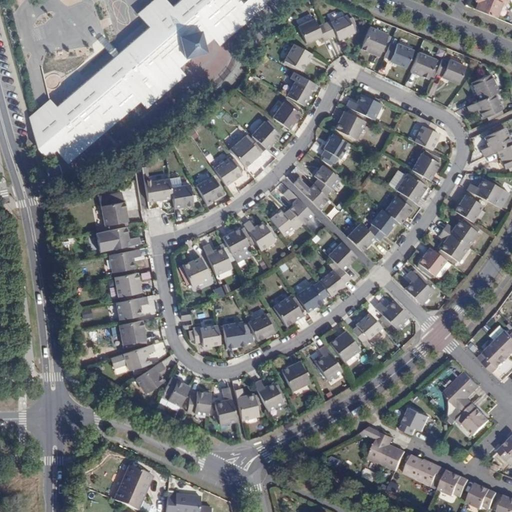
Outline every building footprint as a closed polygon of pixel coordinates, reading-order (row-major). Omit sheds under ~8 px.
[(30,122),(37,149),(46,159),(56,150),(67,164),(122,116),(139,101),(145,108),(183,76),(178,69),(172,62),(182,53),(184,58),(193,56),(204,53),(202,47),(200,38),(207,33),(212,39),(218,45),(262,8),(266,0),(179,0),(170,8),(162,0),(153,0),(137,14),(148,27),(120,51),(55,109),(51,104),(30,122)] [(475,10),(496,18),(501,3),(493,0),(475,0),(474,2),(478,3),(475,10)] [(323,24),(330,38),(336,36),(338,40),(354,32),(346,16),(331,23),(330,20),(323,24)] [(324,41),(330,38),(323,24),(317,27),(314,20),(298,27),(305,44),(321,36),(324,41)] [(369,28),(360,49),(380,57),(388,36),(369,28)] [(202,47),(212,39),(207,33),(200,38),(202,47)] [(389,43),(383,58),(390,61),(390,62),(406,68),(412,52),(396,45),(395,46),(389,43)] [(301,71),(311,54),(293,44),(284,62),(301,71)] [(172,62),(178,69),(193,56),(184,58),(182,53),(172,62)] [(417,53),(410,72),(428,79),(436,61),(417,53)] [(441,60),(435,74),(442,77),(442,78),(458,85),(465,68),(449,61),(448,63),(441,60)] [(286,96),(303,106),(311,91),(309,89),(312,83),(299,75),(286,96)] [(472,83),(480,100),(494,93),(498,92),(490,75),(472,83)] [(480,100),(467,107),(470,113),(478,110),(482,119),(485,117),(499,112),(502,110),(494,93),(480,100)] [(349,101),(346,107),(374,120),(382,105),(377,102),(368,98),(369,96),(364,94),(363,95),(361,95),(356,105),(349,101)] [(28,117),(30,122),(51,104),(48,100),(37,109),(28,117)] [(272,118),(289,130),(300,114),(298,113),(287,105),(284,102),(272,118)] [(287,105),(298,113),(300,110),(289,103),(287,105)] [(365,122),(345,112),(335,130),(355,140),(365,122)] [(499,112),(485,117),(486,120),(500,113),(499,112)] [(433,132),(436,125),(418,117),(416,122),(420,123),(418,125),(421,128),(414,142),(432,151),(439,135),(433,132)] [(251,136),(266,150),(278,136),(265,123),(251,136)] [(481,151),(484,157),(497,151),(511,143),(504,128),(483,138),(488,147),(481,151)] [(349,144),(333,134),(323,149),(325,151),(321,156),(334,163),(337,158),(339,160),(349,144)] [(252,145),(254,143),(247,135),(244,137),(252,145)] [(229,150),(244,167),(262,151),(255,143),(254,143),(252,145),(244,137),(229,150)] [(511,165),(511,143),(497,151),(505,169),(511,165)] [(428,180),(429,181),(439,164),(437,163),(428,157),(430,154),(424,150),(412,171),(414,172),(428,180)] [(428,157),(437,163),(439,159),(430,154),(428,157)] [(214,169),(223,183),(241,169),(231,156),(230,156),(227,159),(213,169),(214,169)] [(59,165),(46,168),(48,178),(61,175),(59,165)] [(317,180),(313,184),(324,196),(330,189),(331,190),(339,178),(322,165),(314,177),(317,180)] [(410,176),(424,185),(428,180),(414,172),(410,176)] [(407,174),(396,191),(401,194),(415,204),(426,187),(424,185),(410,176),(407,174)] [(150,177),(143,178),(147,202),(172,198),(170,188),(169,179),(151,182),(150,177)] [(195,185),(205,203),(222,194),(212,177),(195,185)] [(297,179),(292,183),(318,209),(328,200),(324,196),(313,184),(309,188),(305,188),(297,179)] [(471,184),(467,191),(494,205),(502,189),(484,179),(479,188),(471,184)] [(170,188),(172,198),(173,208),(193,205),(190,185),(170,188)] [(291,207),(288,210),(302,223),(304,225),(313,215),(287,189),(282,194),(291,203),(291,207)] [(98,196),(104,226),(126,222),(120,192),(98,196)] [(412,208),(415,204),(401,194),(399,198),(412,208)] [(396,221),(401,225),(413,209),(412,208),(399,198),(396,196),(384,212),(396,221)] [(465,196),(455,212),(472,222),(482,206),(465,196)] [(302,223),(288,210),(283,214),(280,211),(269,219),(283,236),(293,228),(295,230),(302,223)] [(384,212),(381,210),(370,224),(371,225),(367,230),(379,241),(384,235),(385,236),(396,221),(384,212)] [(248,221),(243,225),(259,250),(274,240),(273,238),(276,236),(272,232),(269,234),(264,225),(262,222),(253,228),(248,221)] [(446,225),(442,230),(466,247),(476,231),(460,221),(454,230),(446,225)] [(267,224),(264,225),(269,234),(272,232),(267,224)] [(360,224),(347,238),(361,252),(375,238),(360,224)] [(128,247),(125,227),(105,231),(109,250),(128,247)] [(239,228),(222,237),(232,256),(234,255),(247,247),(249,246),(239,228)] [(466,247),(442,230),(438,236),(447,242),(441,252),(457,262),(466,247)] [(341,243),(328,257),(339,267),(342,271),(356,257),(341,243)] [(208,244),(202,246),(215,274),(230,267),(222,248),(213,252),(208,244)] [(247,247),(234,255),(238,261),(251,254),(247,247)] [(445,260),(429,248),(418,264),(434,276),(445,260)] [(139,258),(137,250),(108,255),(111,273),(133,269),(131,259),(139,258)] [(457,262),(441,252),(439,254),(455,264),(457,262)] [(200,258),(182,266),(190,287),(210,278),(200,258)] [(333,271),(319,282),(330,297),(344,285),(343,284),(350,278),(342,271),(339,267),(334,272),(333,271)] [(411,283),(404,289),(420,305),(432,293),(425,285),(427,282),(415,270),(412,272),(411,271),(405,277),(411,283)] [(136,273),(114,277),(118,298),(139,294),(136,273)] [(312,285),(295,296),(306,312),(323,301),(321,299),(327,295),(319,282),(312,286),(312,285)] [(146,305),(145,297),(115,303),(119,321),(139,317),(138,307),(146,305)] [(272,308),(285,327),(302,316),(290,297),(272,308)] [(395,329),(408,316),(393,302),(386,309),(380,303),(374,309),(376,311),(383,318),(380,322),(387,328),(391,325),(395,329)] [(189,308),(179,310),(182,326),(192,325),(189,308)] [(373,314),(380,322),(383,318),(376,311),(373,314)] [(269,313),(265,315),(273,331),(277,329),(269,313)] [(368,340),(382,328),(370,314),(356,326),(357,326),(351,331),(362,343),(367,338),(368,340)] [(264,315),(248,323),(256,340),(273,331),(265,315),(264,315)] [(144,341),(140,321),(117,325),(122,349),(131,348),(131,346),(138,345),(138,342),(144,341)] [(245,344),(242,325),(242,322),(222,326),(225,348),(245,345),(245,344)] [(247,325),(242,325),(245,344),(252,342),(251,334),(248,334),(247,325)] [(220,344),(217,326),(198,329),(198,327),(191,328),(192,332),(188,333),(189,340),(193,340),(193,343),(201,342),(202,347),(211,345),(220,344)] [(511,335),(507,331),(496,343),(510,357),(511,354),(511,335)] [(329,344),(343,362),(359,350),(345,332),(329,344)] [(479,360),(493,374),(504,363),(510,357),(496,343),(479,360)] [(154,352),(151,345),(108,359),(112,369),(126,364),(128,371),(148,364),(145,355),(154,352)] [(326,380),(341,371),(325,347),(319,350),(323,358),(315,364),(326,380)] [(299,362),(281,371),(290,390),(308,382),(299,362)] [(162,370),(159,363),(135,380),(144,394),(162,382),(157,374),(162,370)] [(458,408),(463,414),(473,404),(471,402),(468,398),(480,387),(465,372),(443,394),(458,408)] [(179,408),(189,388),(170,379),(163,394),(169,397),(167,401),(179,408)] [(260,381),(254,384),(267,410),(282,402),(273,384),(263,388),(260,381)] [(241,389),(234,391),(241,419),(258,415),(253,395),(243,397),(241,389)] [(188,399),(186,409),(186,412),(198,414),(207,415),(210,395),(195,392),(195,398),(188,397),(188,399)] [(218,425),(236,421),(229,392),(221,394),(223,401),(213,404),(215,409),(216,414),(213,415),(212,415),(213,420),(217,419),(218,425)] [(477,408),(473,404),(463,414),(456,421),(461,427),(464,424),(475,436),(489,421),(480,412),(477,408)] [(410,408),(400,430),(413,435),(416,429),(419,430),(422,431),(429,417),(410,408)] [(456,421),(463,414),(458,408),(445,422),(450,427),(456,421)] [(392,437),(381,432),(381,431),(370,426),(362,432),(378,439),(369,458),(397,471),(405,453),(397,450),(388,446),(392,437)] [(511,465),(511,437),(507,442),(498,452),(511,465)] [(412,456),(404,473),(439,489),(447,471),(424,461),(424,462),(418,459),(412,456)] [(114,501),(137,510),(151,476),(129,466),(114,501)] [(447,471),(439,489),(453,496),(454,494),(461,497),(468,481),(458,476),(447,471)] [(476,483),(467,502),(481,509),(482,507),(489,510),(497,493),(484,487),(476,483)] [(167,495),(165,511),(198,511),(200,500),(167,495)] [(511,511),(511,499),(504,496),(497,511),(511,511)]
